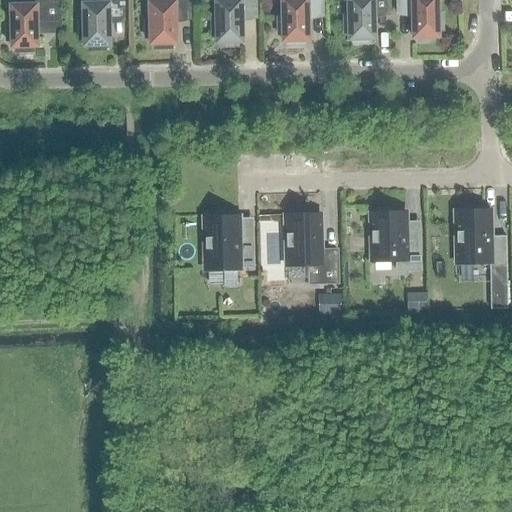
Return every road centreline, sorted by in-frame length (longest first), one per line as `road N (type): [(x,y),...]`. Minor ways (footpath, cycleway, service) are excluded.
road 1 (unknown): [(0,331),(131,328),(140,343),(149,463),(163,490),(186,504),(219,510),(511,498)]
road 2 (residential): [(475,61),(450,73),(0,81)]
road 3 (residential): [(491,178),(243,184)]
